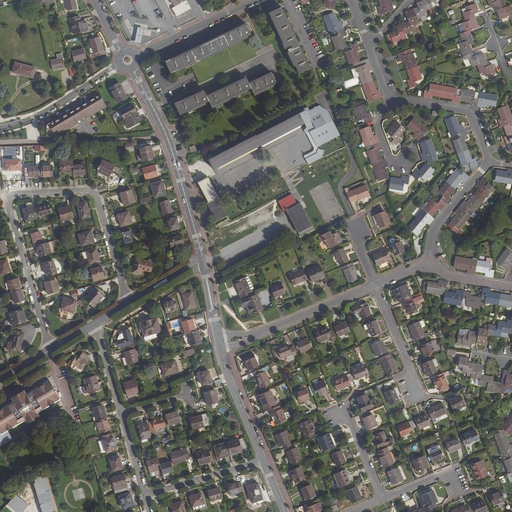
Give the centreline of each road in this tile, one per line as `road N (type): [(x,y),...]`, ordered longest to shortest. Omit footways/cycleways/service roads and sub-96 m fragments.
road 1 (residential): [(127,303),(95,196),(13,194),(7,207),(50,349)]
road 2 (residential): [(202,259),(173,155),(132,68)]
road 3 (residential): [(218,342),(272,329),(374,285)]
road 4 (residential): [(0,126),(44,111),(119,63)]
road 5 (residential): [(136,57),(256,0)]
road 6 (residential): [(391,99),(471,115),(488,162)]
road 7 (residential): [(261,460),(218,342)]
road 8 (residential): [(488,162),(431,230),(428,263)]
road 9 (residential): [(145,495),(261,460)]
